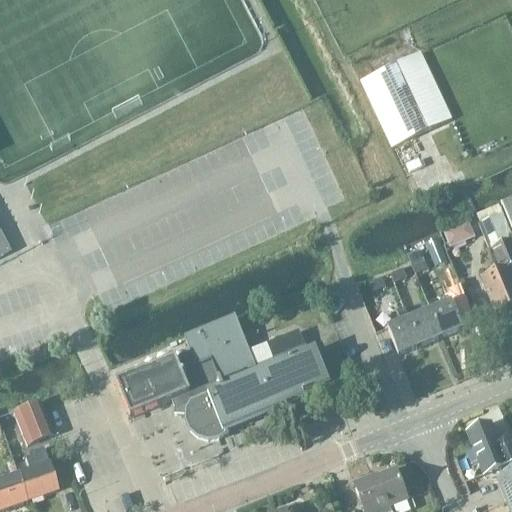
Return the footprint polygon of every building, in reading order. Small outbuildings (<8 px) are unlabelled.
[(421,54),(360,83),(392,150),(453,120),(421,54)] [(511,203),(502,208),(511,232),(511,203)] [(501,217),(480,226),(491,252),(489,253),(498,275),(481,282),(496,318),(511,311),(511,277),(509,271),(511,269),(511,245),(511,244),(501,217)] [(467,225),(444,235),(450,250),(473,240),(467,225)] [(0,258),(9,254),(0,236),(0,258)] [(436,268),(445,264),(435,241),(426,245),(436,268)] [(415,276),(427,271),(424,263),(411,268),(415,276)] [(394,285),(406,280),(403,272),(390,277),(394,285)] [(372,294),(385,288),(382,280),(369,285),(372,294)] [(461,292),(449,297),(452,304),(460,326),(461,328),(473,323),(461,292)] [(430,313),(441,340),(463,331),(461,328),(460,326),(452,304),(430,313)] [(420,349),(441,340),(430,313),(409,322),(420,349)] [(225,427),(229,426),(230,427),(231,428),(233,429),(234,429),(235,428),(236,428),(237,427),(237,426),(238,426),(238,425),(238,424),(238,423),(330,386),(316,353),(309,356),(305,347),(305,348),(299,333),(266,346),(272,361),(255,368),(235,320),(185,341),(190,354),(116,385),(130,420),(172,403),(175,410),(174,417),(185,417),(185,422),(189,432),(197,440),(208,443),(218,441),(228,435),(225,427)] [(420,349),(409,322),(387,331),(398,358),(420,349)] [(378,369),(382,396),(396,394),(392,367),(378,369)] [(39,405),(13,415),(27,450),(53,439),(39,405)] [(491,426),(467,435),(484,477),(500,471),(503,477),(497,479),(510,511),(511,511),(511,445),(508,436),(497,440),(491,426)] [(29,474),(17,478),(26,504),(57,493),(42,452),(28,457),(29,459),(24,461),(29,474)] [(389,511),(388,508),(407,501),(396,473),(370,483),(369,481),(354,487),(363,511),(389,511)] [(0,511),(26,504),(17,478),(0,483),(0,511)]
